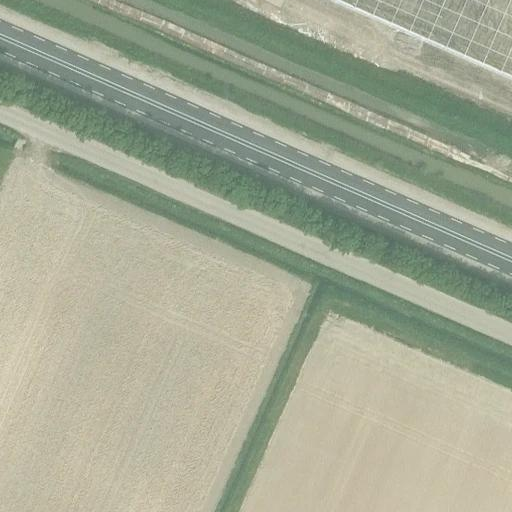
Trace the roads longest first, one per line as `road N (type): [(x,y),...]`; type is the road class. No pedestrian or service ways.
road 1 (unclassified): [(511,339),(0,116)]
road 2 (primary): [(511,261),(0,38)]
